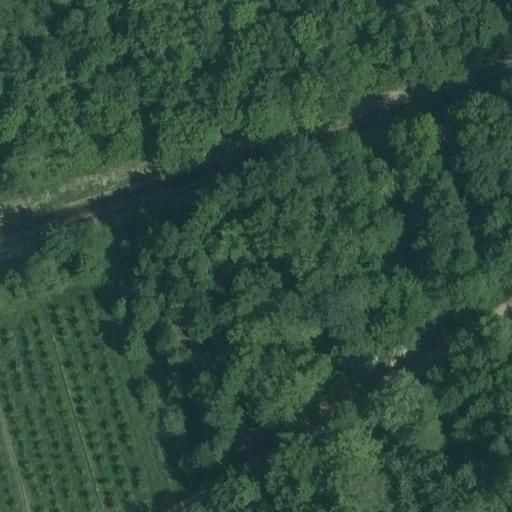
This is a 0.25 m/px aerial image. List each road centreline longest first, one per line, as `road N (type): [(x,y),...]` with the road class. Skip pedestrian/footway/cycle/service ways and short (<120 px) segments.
road 1 (track): [(0,257),(511,100)]
road 2 (track): [(174,511),(511,307)]
